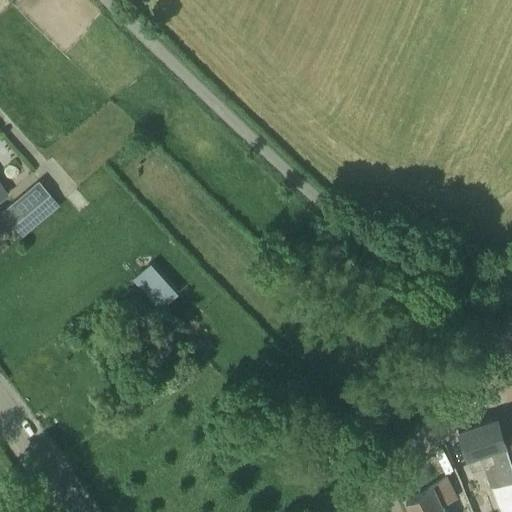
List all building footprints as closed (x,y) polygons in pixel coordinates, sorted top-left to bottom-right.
[(13,226),(50,194),(50,193),(49,192),(38,180),(1,211),(13,226)] [(22,236),(59,205),(50,194),(13,226),(22,236)] [(144,261),(128,277),(156,307),(173,291),(144,261)] [(503,511),(504,511),(511,509),(511,462),(505,439),(498,417),(458,430),(471,469),(484,465),(498,511),(503,511)] [(406,501),(410,511),(423,511),(441,503),(455,497),(446,476),(406,501)] [(444,511),(441,503),(423,511),(444,511)]
